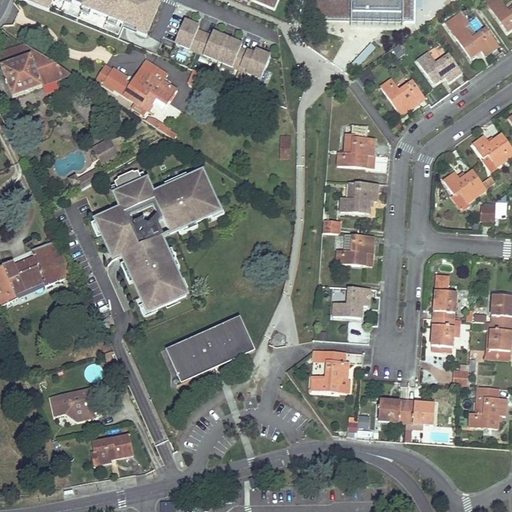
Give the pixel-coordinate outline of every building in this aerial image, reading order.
[(20,0),(21,1),(49,12),(53,0),(56,0),(147,37),(160,5),(151,2),(151,0),(20,0)] [(254,0),(274,8),(277,0),(254,0)] [(352,0),(352,18),(400,18),(401,0),(352,0)] [(478,7),(473,0),(466,0),(473,10),(478,7)] [(511,12),(510,13),(508,11),(500,0),(487,0),(485,2),(507,33),(511,30),(511,12)] [(499,48),(486,30),(473,39),(466,28),(469,27),(461,14),(446,24),(471,59),(481,52),(485,57),(499,48)] [(193,25),(185,22),(176,44),(240,71),(237,77),(245,80),(246,77),(260,83),(271,57),(263,54),(261,58),(255,55),(241,49),(234,47),(236,43),(220,36),(219,40),(212,37),(198,32),(192,29),(193,25)] [(375,49),(371,45),(351,66),(355,70),(375,49)] [(25,46),(0,54),(0,64),(12,100),(42,90),(41,87),(71,77),(25,46)] [(405,54),(399,46),(393,50),(399,58),(405,54)] [(462,74),(450,57),(437,66),(429,55),(418,63),(434,86),(445,78),(449,84),(462,74)] [(149,113),(153,106),(157,100),(167,106),(176,93),(162,83),(167,76),(147,63),(141,71),(144,73),(140,80),(142,82),(140,86),(135,82),(131,88),(125,83),(127,80),(114,72),(112,73),(106,69),(97,83),(113,93),(114,91),(135,104),(132,109),(144,116),(147,111),(149,113)] [(202,91),(208,76),(196,72),(191,84),(192,86),(202,91)] [(426,100),(413,83),(400,92),(393,81),(381,89),(398,112),(398,111),(408,104),(412,110),(426,100)] [(157,100),(153,106),(163,113),(167,106),(157,100)] [(412,110),(408,104),(398,111),(402,117),(412,110)] [(148,120),(146,123),(158,131),(161,125),(155,121),(148,120)] [(168,131),(168,130),(161,125),(158,131),(165,135),(168,131)] [(175,137),(175,136),(168,131),(165,135),(173,141),(175,137)] [(511,148),(503,135),(490,144),(485,137),(474,145),(484,160),(489,156),(498,168),(511,158),(511,148)] [(292,160),(293,138),(284,138),(283,159),(292,160)] [(375,141),(353,139),(352,155),(339,154),(338,168),(366,170),(367,157),(374,158),(375,141)] [(108,140),(93,149),(104,169),(119,160),(108,140)] [(498,168),(489,156),(484,160),(493,172),(498,168)] [(81,191),(101,180),(95,171),(77,181),(79,184),(78,185),(81,191)] [(146,182),(141,172),(137,173),(142,184),(146,182)] [(483,185),(474,172),(467,177),(461,181),(459,178),(457,174),(445,182),(457,199),(462,195),(469,205),(488,191),(487,190),(483,185)] [(114,184),(118,194),(114,196),(120,210),(95,222),(102,236),(103,239),(109,236),(117,252),(118,251),(120,251),(121,250),(122,250),(124,249),(126,248),(127,247),(129,246),(130,245),(131,244),(132,243),(133,242),(134,241),(135,240),(123,215),(154,201),(162,219),(169,235),(177,231),(195,223),(210,217),(219,213),(215,204),(201,174),(187,180),(166,190),(152,196),(146,182),(142,184),(137,173),(136,173),(136,174),(135,174),(134,174),(133,174),(132,174),(132,173),(117,180),(117,181),(116,182),(115,183),(114,183),(114,184)] [(166,190),(187,180),(185,175),(163,185),(166,190)] [(77,181),(75,178),(69,181),(72,188),(74,187),(78,185),(79,184),(77,181)] [(496,183),(492,178),(483,185),(487,190),(496,183)] [(118,194),(114,184),(109,186),(114,196),(118,194)] [(377,203),(378,186),(356,185),(355,201),(349,200),(342,200),(341,214),(370,216),(370,203),(377,203)] [(469,205),(462,195),(457,199),(455,201),(463,212),(470,208),(469,205)] [(154,201),(123,215),(129,217),(152,206),(156,216),(148,225),(143,224),(141,231),(142,232),(139,235),(138,235),(143,246),(149,238),(151,243),(155,241),(151,233),(156,231),(158,228),(156,224),(162,219),(154,201)] [(212,222),(224,216),(218,203),(215,204),(219,213),(210,217),(212,222)] [(494,222),(495,208),(482,207),(481,221),(494,222)] [(109,236),(103,239),(112,260),(121,256),(143,246),(138,235),(135,227),(133,228),(129,217),(123,215),(135,240),(134,241),(133,242),(132,243),(131,244),(130,245),(129,246),(127,247),(126,248),(124,249),(122,250),(121,250),(120,251),(118,251),(117,252),(109,236)] [(144,219),(133,224),(135,227),(138,235),(139,235),(139,234),(140,233),(140,232),(141,231),(143,224),(143,223),(143,222),(144,221),(144,219)] [(102,236),(95,222),(91,224),(97,239),(102,236)] [(338,236),(340,224),(324,222),(323,235),(338,236)] [(179,236),(197,228),(195,223),(177,231),(179,236)] [(166,252),(160,239),(162,238),(158,228),(156,231),(151,233),(155,241),(151,243),(143,246),(121,256),(125,264),(130,276),(133,283),(143,305),(147,314),(156,310),(186,297),(175,271),(166,252)] [(373,256),(374,239),(352,237),(351,253),(345,253),(338,252),(337,266),(366,268),(367,255),(373,256)] [(56,243),(47,246),(62,282),(71,278),(56,243)] [(12,264),(0,268),(0,309),(18,302),(16,296),(42,284),(45,290),(62,282),(47,246),(32,253),(35,260),(14,269),(12,264)] [(179,269),(171,250),(166,252),(175,271),(179,269)] [(130,276),(125,264),(120,266),(129,286),(133,283),(130,276)] [(437,278),(434,320),(455,321),(456,294),(450,294),(451,279),(437,278)] [(371,291),(349,290),(348,306),(334,305),(333,318),(363,321),(363,307),(369,308),(371,291)] [(511,325),(511,298),(494,297),(492,324),(511,325)] [(147,314),(143,305),(138,307),(142,316),(144,319),(149,317),(157,313),(156,310),(147,314)] [(453,349),(455,321),(434,320),(432,347),(433,348),(451,349),(453,349)] [(109,330),(105,321),(100,323),(104,332),(109,330)] [(198,343),(171,355),(184,384),(191,381),(192,381),(193,380),(194,378),(195,376),(195,374),(211,367),(214,370),(217,368),(220,367),(221,366),(223,365),(224,364),(225,363),(225,361),(252,349),(248,339),(248,335),(245,332),(241,323),(213,336),(211,332),(203,334),(196,339),(198,343)] [(486,359),(509,361),(510,353),(490,351),(492,324),(488,324),(486,359)] [(511,353),(511,335),(511,325),(492,324),(490,351),(510,353),(511,353)] [(211,367),(195,374),(195,376),(194,378),(193,380),(192,381),(254,352),(252,349),(225,361),(225,363),(224,364),(223,365),(221,366),(220,367),(217,368),(214,370),(211,367)] [(313,378),(312,392),(341,394),(342,381),(348,382),(349,364),(345,364),(346,354),(324,353),(323,362),(328,363),(327,379),(313,378)] [(469,372),(455,371),(453,386),(459,387),(468,387),(469,375),(469,372)] [(498,400),(499,390),(478,388),(477,415),(470,415),(470,428),(498,430),(499,417),(506,418),(507,400),(498,400)] [(95,419),(100,418),(102,415),(98,401),(96,399),(91,400),(89,392),(52,400),(56,417),(67,414),(78,423),(96,419),(95,419)] [(406,425),(408,404),(380,402),(379,423),(406,425)] [(434,427),(436,406),(408,404),(406,425),(408,425),(408,430),(406,430),(405,443),(413,444),(414,425),(434,427)] [(130,437),(92,445),(94,453),(97,453),(100,466),(111,464),(110,460),(115,459),(115,461),(134,457),(130,437)] [(94,453),(91,454),(94,467),(100,466),(97,453),(94,453)]
